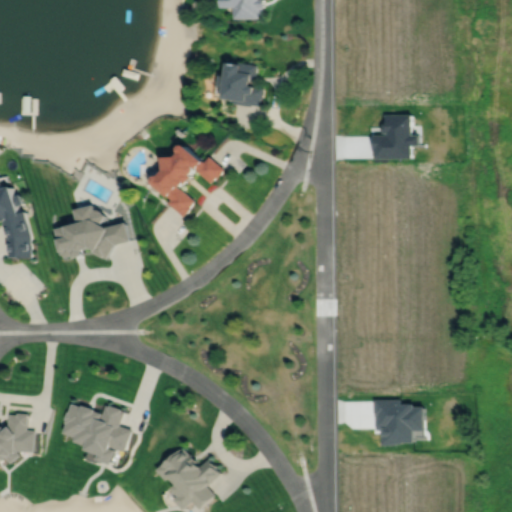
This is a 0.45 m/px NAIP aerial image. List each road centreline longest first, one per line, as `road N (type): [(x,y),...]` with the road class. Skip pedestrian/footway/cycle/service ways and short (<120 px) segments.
road 1 (residential): [(324,0),(328,511)]
road 2 (residential): [(0,331),(97,331),(184,373),(251,428),(306,511)]
road 3 (residential): [(324,79),(293,167),(254,226),(191,283),(97,331)]
